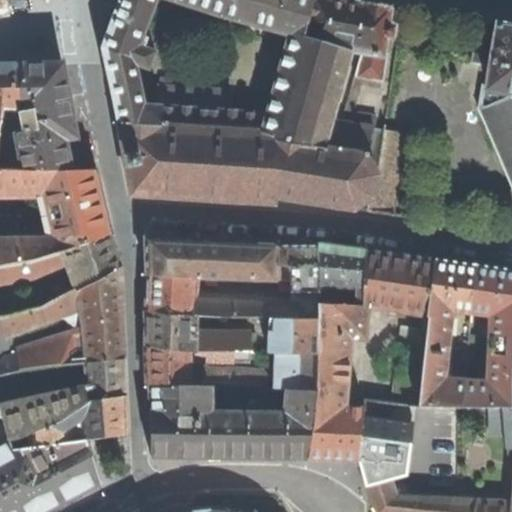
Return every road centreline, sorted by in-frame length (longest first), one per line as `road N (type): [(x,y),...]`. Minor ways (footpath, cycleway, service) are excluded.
road 1 (unclassified): [(511,251),(270,220),(123,216)]
road 2 (unclassified): [(334,511),(313,490),(266,473),(220,473),(114,511)]
road 3 (residential): [(86,0),(123,216)]
